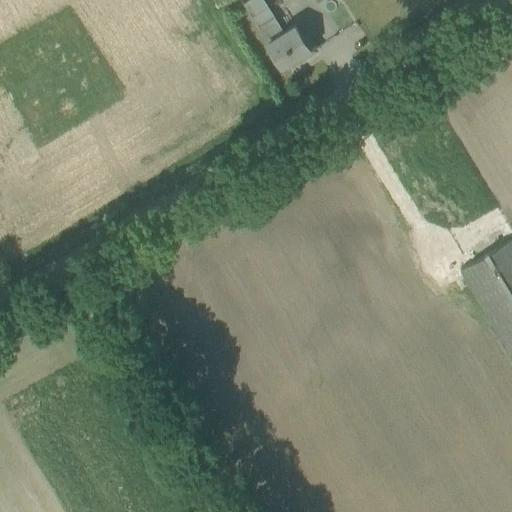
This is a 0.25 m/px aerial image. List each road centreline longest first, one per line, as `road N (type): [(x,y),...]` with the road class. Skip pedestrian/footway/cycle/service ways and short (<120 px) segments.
road 1 (unclassified): [(0,286),(205,179),(489,0)]
road 2 (track): [(65,252),(219,511)]
